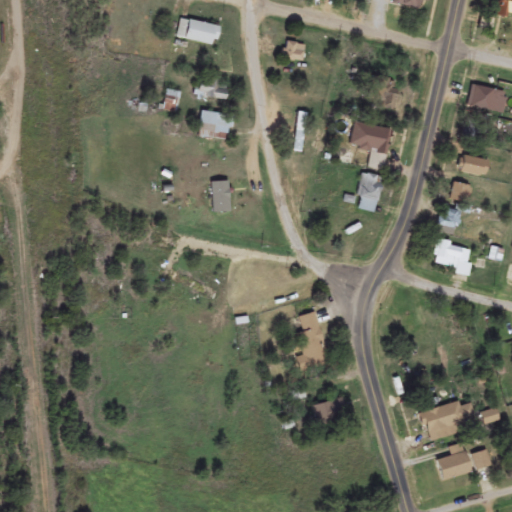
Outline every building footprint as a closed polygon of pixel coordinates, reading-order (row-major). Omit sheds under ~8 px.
[(388,6),(418,11),(420,0),(378,0),(389,2),(388,6)] [(511,0),(499,0),(496,17),(511,20),(511,0)] [(214,48),(218,28),(179,21),(175,40),(214,48)] [(280,61),(302,64),(304,47),(283,44),(280,61)] [(193,97),(224,104),(229,87),(197,79),(193,97)] [(389,113),(396,84),(375,79),(368,107),(389,113)] [(467,108),(486,113),(491,92),(473,87),(467,108)] [(229,117),(199,113),(196,137),(226,141),(229,117)] [(292,153),(303,154),(305,114),(294,114),(292,153)] [(380,156),(385,131),(352,124),(347,149),(380,156)] [(456,177),(486,177),(487,160),(457,160),(456,177)] [(374,215),(382,180),(361,175),(353,210),(374,215)] [(435,227),(457,231),(460,215),(468,217),(470,208),(439,204),(435,227)] [(453,275),(463,277),(466,265),(458,263),(461,250),(438,243),(434,260),(455,266),(453,275)] [(296,336),(302,358),(294,360),(297,372),(327,365),(314,314),(297,319),(301,335),(296,336)] [(309,408),(314,426),(344,418),(339,399),(309,408)] [(451,438),(448,425),(472,421),(469,406),(457,408),(457,406),(419,413),(424,443),(451,438)] [(483,427),(498,422),(494,411),(479,416),(483,427)] [(467,477),(460,447),(446,450),(448,459),(434,463),(439,483),(467,477)] [(489,468),(485,453),(470,457),(474,473),(489,468)]
